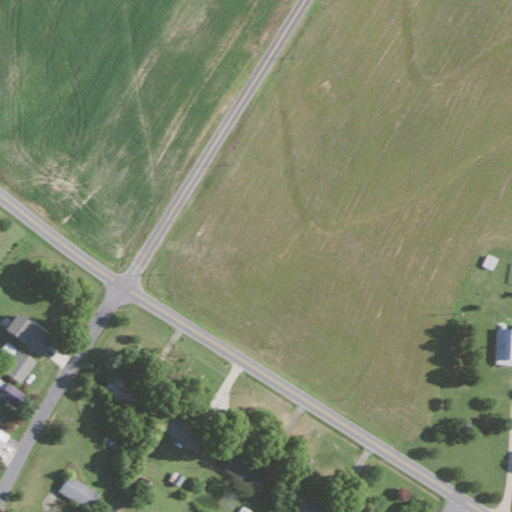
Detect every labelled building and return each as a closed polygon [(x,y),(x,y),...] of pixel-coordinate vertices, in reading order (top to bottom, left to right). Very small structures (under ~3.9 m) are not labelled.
[(36,353),(0,326),(0,324),(10,310),(13,313),(13,312),(25,320),(24,321),(25,322),(26,321),(48,337),(36,353)] [(490,362),(511,363),(511,326),(492,326),(490,362)] [(0,353),(6,357),(0,364),(0,368),(17,380),(31,359),(2,339),(0,342),(0,353)] [(97,389),(107,372),(121,380),(120,383),(141,395),(130,410),(97,389)] [(189,444),(196,424),(164,411),(156,432),(189,444)] [(256,486),(262,468),(225,454),(218,472),(256,486)] [(53,489),(82,507),(92,490),(63,472),(53,489)] [(135,483),(145,488),(148,480),(139,476),(135,483)] [(287,511),(328,511),(295,497),(287,511)]
